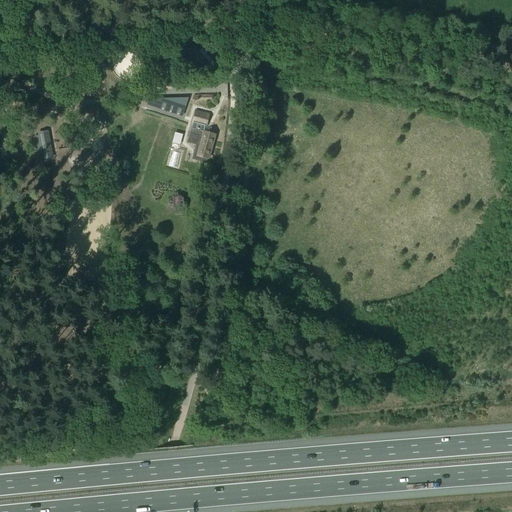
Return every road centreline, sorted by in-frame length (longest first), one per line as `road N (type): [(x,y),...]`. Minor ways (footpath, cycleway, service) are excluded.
road 1 (motorway): [(511,442),(0,485)]
road 2 (motorway): [(73,511),(511,474)]
road 3 (track): [(237,54),(411,81),(511,108)]
road 4 (track): [(240,18),(0,38)]
